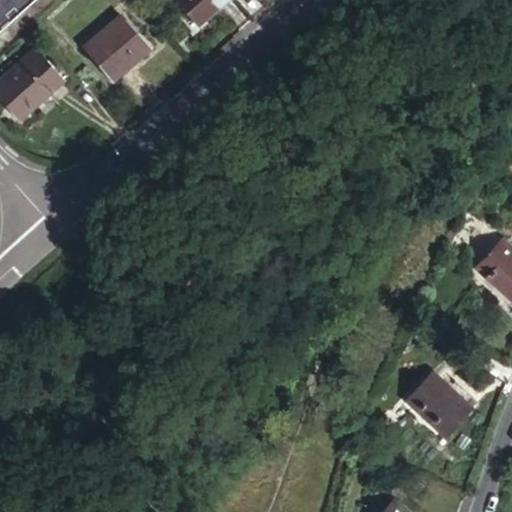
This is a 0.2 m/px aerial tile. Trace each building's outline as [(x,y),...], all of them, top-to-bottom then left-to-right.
[(0,0),(0,28),(33,0),(0,0)] [(175,0),(198,24),(224,0),(175,0)] [(147,48),(117,15),(81,47),(111,80),(147,48)] [(61,78),(34,48),(0,79),(0,98),(18,117),(61,78)] [(498,166),(493,174),(501,180),(508,173),(498,166)] [(501,180),(493,174),(487,181),(495,188),(501,180)] [(511,250),(501,241),(476,268),(511,302),(511,250)] [(511,365),(494,356),(484,376),(505,386),(511,373),(511,365)] [(431,374),(404,402),(443,439),(470,411),(431,374)] [(358,445),(355,454),(364,457),(368,448),(358,445)] [(364,457),(355,454),(352,461),(361,465),(364,457)] [(455,511),(461,495),(440,486),(430,511),(455,511)] [(403,511),(392,501),(382,511),(403,511)]
